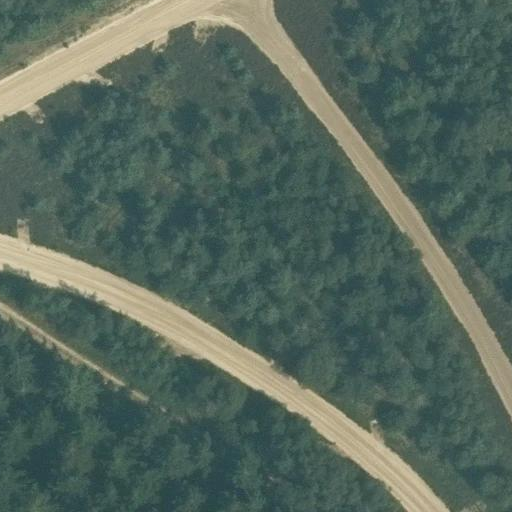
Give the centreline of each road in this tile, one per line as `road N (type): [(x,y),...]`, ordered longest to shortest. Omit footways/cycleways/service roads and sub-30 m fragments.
road 1 (unknown): [(0,253),(142,303),(249,358),(356,430),(435,511)]
road 2 (unknown): [(248,0),(485,341),(511,405)]
road 3 (track): [(0,104),(198,0)]
